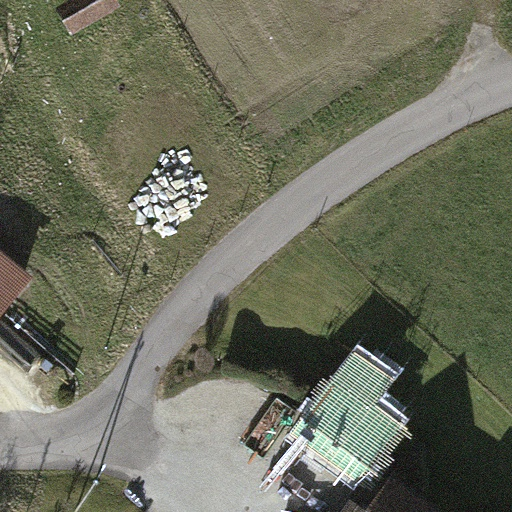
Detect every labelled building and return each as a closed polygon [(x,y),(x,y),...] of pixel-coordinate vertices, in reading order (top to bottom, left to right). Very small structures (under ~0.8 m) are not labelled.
[(109,0),(86,0),(68,12),(78,28),(113,6),(109,0)] [(135,239),(112,210),(96,222),(119,251),(135,239)] [(0,320),(6,324),(30,290),(0,269),(0,320)] [(389,392),(352,366),(297,442),(361,487),(397,437),(371,418),(389,392)] [(467,511),(391,458),(352,511),(467,511)]
